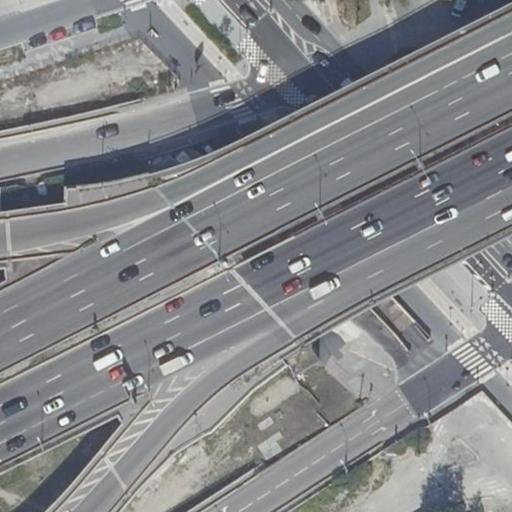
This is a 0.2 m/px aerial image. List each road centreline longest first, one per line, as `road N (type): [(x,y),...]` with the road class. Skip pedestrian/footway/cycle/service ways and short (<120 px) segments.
road 1 (trunk): [(0,425),(505,172)]
road 2 (trunk): [(89,511),(208,380),(505,172)]
road 3 (trunk): [(430,102),(0,331)]
road 4 (trunk): [(430,102),(161,201),(0,240)]
road 5 (trunk): [(337,77),(0,159)]
road 6 (trunk): [(241,511),(511,328)]
road 7 (primary): [(511,272),(337,77)]
